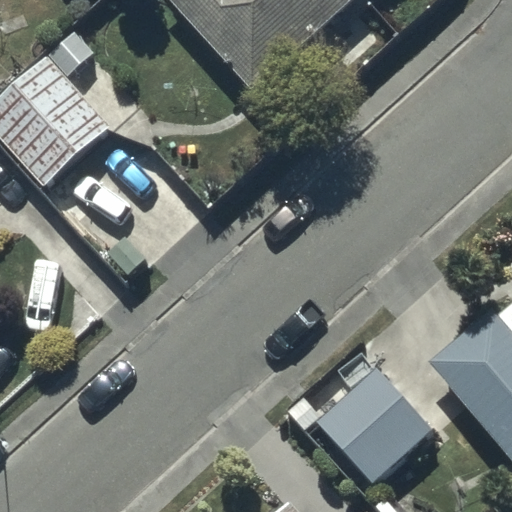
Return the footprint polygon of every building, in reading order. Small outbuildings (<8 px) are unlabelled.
[(353,0),(164,0),(134,28),(179,76),(216,42),(258,88),(353,0)] [(114,123),(51,53),(0,99),(0,130),(47,183),(114,123)] [(511,321),(498,304),(435,356),(511,449),(511,321)] [(436,427),(379,364),(318,419),(375,482),(436,427)] [(308,511),(294,496),(276,511),(308,511)]
